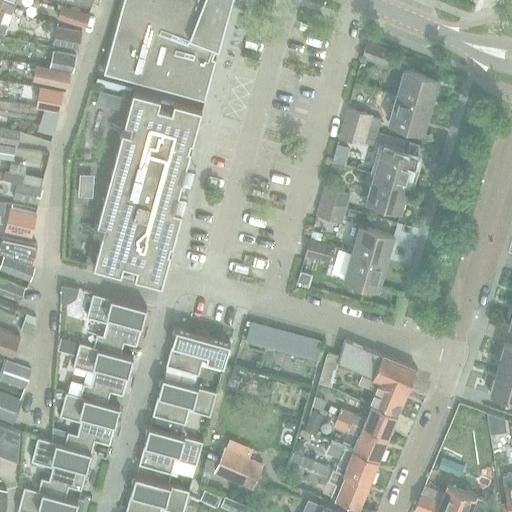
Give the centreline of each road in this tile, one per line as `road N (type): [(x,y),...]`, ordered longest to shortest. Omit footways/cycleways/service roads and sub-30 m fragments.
road 1 (residential): [(169,299),(203,289),(265,301),(451,366)]
road 2 (residential): [(37,427),(46,266),(169,299)]
road 3 (residential): [(451,366),(511,152)]
road 4 (residential): [(111,511),(169,299)]
road 5 (residential): [(393,511),(451,366)]
